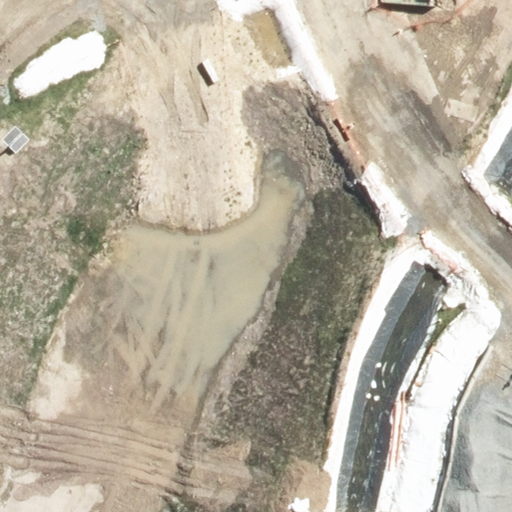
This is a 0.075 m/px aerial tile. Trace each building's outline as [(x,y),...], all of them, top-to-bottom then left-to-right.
[(159,222),(166,225),(151,257),(230,295),(245,263),(268,274),(324,154),(216,103),(159,222)] [(188,341),(56,271),(5,366),(138,436),(188,341)] [(240,309),(168,271),(149,308),(221,345),(240,309)] [(0,454),(0,511),(68,511),(77,495),(110,511),(149,511),(166,481),(83,439),(60,485),(0,454)] [(511,511),(511,446),(462,444),(457,511),(511,511)]
